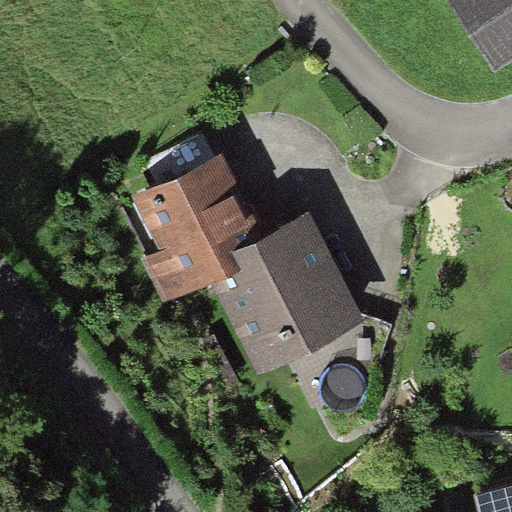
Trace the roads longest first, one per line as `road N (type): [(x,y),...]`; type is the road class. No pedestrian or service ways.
road 1 (unclassified): [(173,511),(0,288)]
road 2 (residential): [(511,115),(464,135),(427,132),(381,101),(288,0)]
road 3 (unknown): [(427,132),(399,186),(366,201),(292,209)]
